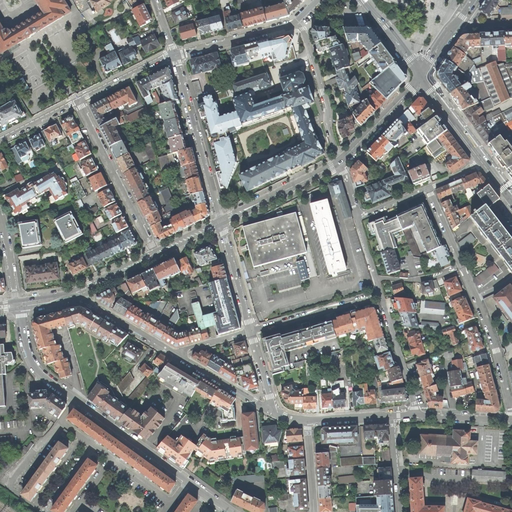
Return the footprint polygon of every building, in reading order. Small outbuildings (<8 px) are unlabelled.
[(26,38),(27,38),(39,31),(70,12),(63,0),(0,0),(0,50),(1,53),(26,38)] [(129,0),(135,9),(144,4),(141,0),(90,0),(97,11),(111,3),(110,2),(113,0),(129,0)] [(239,9),(245,7),(243,0),(235,0),(236,0),(239,9)] [(283,0),(285,3),(289,16),(296,9),(303,3),(300,0),(283,0)] [(487,16),(490,16),(500,0),(485,0),(485,1),(480,9),(481,12),(487,16)] [(285,3),(263,9),(267,22),(278,19),(289,16),(285,3)] [(140,27),(151,22),(150,20),(151,19),(148,12),(144,4),(135,9),(132,10),(140,27)] [(224,12),(228,30),(236,28),(242,26),(239,15),(232,17),(229,7),(226,8),(227,11),(224,12)] [(511,14),(511,7),(500,9),(501,15),(511,14)] [(186,14),(183,9),(180,10),(180,9),(177,10),(178,11),(172,14),(174,19),(176,23),(187,18),(190,17),(188,13),(186,14)] [(240,15),(245,28),(256,25),(267,22),(263,9),(240,15)] [(220,16),(208,19),(212,31),(217,30),(218,30),(223,29),(220,16)] [(208,19),(197,23),(198,26),(200,35),(206,34),(205,33),(207,32),(212,31),(208,19)] [(191,37),(197,36),(194,27),(193,24),(179,28),(182,40),(191,37)] [(312,32),(315,43),(319,42),(327,39),(327,36),(329,36),(329,28),(319,28),(314,28),(312,31),(312,32)] [(353,28),(343,28),(348,42),(351,41),(352,41),(353,42),(355,42),(356,42),(362,42),(361,43),(361,44),(363,46),(364,46),(368,51),(365,53),(363,50),(360,52),(361,53),(361,55),(363,58),(368,53),(381,44),(376,37),(369,28),(353,28)] [(274,38),(256,43),(259,52),(262,61),(270,59),(275,64),(291,60),(296,39),(292,33),(274,38)] [(493,46),(505,45),(504,33),(491,33),(479,34),(480,47),(492,46),(493,46)] [(471,47),(480,47),(479,34),(465,35),(463,35),(462,36),(461,37),(460,39),(454,48),(464,55),(468,48),(469,48),(470,48),(471,47)] [(138,36),(133,38),(136,44),(137,46),(142,44),(146,52),(150,50),(150,51),(156,48),(159,46),(157,40),(154,35),(141,42),(138,36)] [(333,62),(336,72),(344,69),(350,67),(346,56),(348,55),(346,50),(344,51),(342,44),(341,45),(340,42),(337,40),(335,36),(335,37),(327,39),(319,42),(320,47),(319,48),(318,50),(318,52),(320,53),(321,56),(330,53),(333,62)] [(130,46),(136,44),(133,38),(127,40),(130,46)] [(112,54),(100,60),(106,72),(108,72),(112,71),(113,72),(115,70),(118,69),(117,68),(122,65),(111,43),(108,45),(112,54)] [(249,45),(244,46),(248,61),(251,60),(250,57),(257,56),(256,53),(257,53),(259,52),(256,43),(249,45)] [(393,61),(394,60),(390,56),(383,46),(381,44),(368,53),(374,61),(364,69),(373,80),(396,63),(395,63),(393,61)] [(234,67),(249,63),(248,61),(244,46),(236,48),(231,49),(235,61),(233,62),(234,67)] [(127,63),(130,61),(130,60),(136,57),(131,48),(119,54),(125,64),(127,63)] [(466,55),(464,55),(454,48),(450,54),(446,60),(456,67),(467,75),(474,65),(475,63),(466,55)] [(506,62),(505,49),(494,50),(495,62),(501,59),(505,68),(507,67),(506,62)] [(352,54),(355,64),(361,59),(358,52),(352,54)] [(190,61),(194,74),(214,69),(215,72),(221,70),(216,54),(202,58),(190,61)] [(484,81),(491,98),(494,107),(511,97),(511,83),(505,68),(501,59),(495,62),(479,68),(484,81)] [(452,74),(456,67),(446,60),(437,73),(437,77),(441,82),(445,87),(450,94),(462,87),(452,74)] [(387,99),(407,79),(407,77),(403,72),(396,63),(373,80),(372,81),(376,85),(374,87),(377,90),(387,99)] [(469,84),(475,83),(484,81),(479,68),(476,69),(474,65),(467,75),(468,82),(469,84)] [(154,88),(160,86),(173,80),(169,67),(157,73),(148,77),(154,88)] [(284,153),(284,155),(291,169),(325,153),(321,144),(311,120),(320,116),(318,108),(311,111),(309,105),(314,103),(312,98),(314,98),(313,95),(312,92),(310,92),(309,87),(303,89),(301,85),(304,84),(305,80),(303,75),(299,73),(298,68),(279,75),(285,95),(258,105),(254,91),(260,89),(271,86),(267,74),(238,84),(233,85),(236,94),(248,90),(250,93),(235,98),(236,102),(239,108),(243,122),(244,127),(293,110),(304,143),(293,149),(292,148),(290,147),(287,149),(286,151),(286,152),(284,153)] [(345,98),(348,106),(361,103),(357,91),(356,89),(355,89),(355,88),(359,83),(355,76),(350,82),(348,74),(347,74),(344,69),(336,72),(338,77),(336,78),(338,84),(340,90),(343,89),(345,92),(343,92),(345,98)] [(149,90),(154,88),(148,77),(145,79),(144,78),(142,79),(140,80),(141,81),(137,83),(148,104),(153,101),(150,95),(151,95),(149,90)] [(166,99),(168,103),(178,100),(175,89),(173,80),(160,86),(166,99)] [(191,83),(195,98),(203,95),(199,81),(191,83)] [(475,83),(483,101),(491,98),(484,81),(475,83)] [(468,82),(462,87),(450,94),(457,103),(463,111),(478,103),(476,100),(473,102),(472,100),(467,94),(469,93),(467,91),(472,87),(469,84),(468,82)] [(372,85),(370,83),(362,89),(363,91),(372,85)] [(131,105),(137,102),(129,87),(123,90),(118,93),(115,94),(107,98),(112,109),(115,108),(115,109),(123,105),(123,106),(127,104),(126,103),(129,102),(131,105)] [(381,105),(387,99),(377,90),(369,99),(370,100),(371,102),(369,104),(371,107),(375,111),(381,105)] [(203,95),(195,98),(206,133),(227,127),(243,122),(239,108),(220,113),(214,92),(203,95)] [(103,115),(112,110),(112,109),(107,98),(98,103),(90,107),(100,127),(109,123),(107,119),(105,120),(103,115)] [(419,116),(421,115),(430,108),(426,102),(423,98),(419,98),(409,108),(413,113),(415,111),(419,116)] [(483,101),(478,103),(463,111),(471,122),(475,128),(484,123),(483,122),(501,113),(499,109),(492,113),(492,112),(484,116),(479,119),(477,116),(484,112),(494,107),(491,98),(483,101)] [(165,119),(165,122),(178,118),(176,109),(174,105),(179,103),(178,100),(168,103),(162,104),(160,105),(163,119),(165,119)] [(375,111),(371,107),(369,104),(367,100),(362,102),(363,104),(353,115),(355,118),(357,120),(361,126),(367,120),(375,111)] [(0,125),(5,123),(6,124),(19,118),(23,116),(16,103),(7,107),(6,106),(0,109),(0,125)] [(149,113),(146,107),(127,116),(130,122),(149,113)] [(511,107),(501,113),(483,122),(484,123),(475,128),(482,137),(488,145),(497,138),(493,133),(491,130),(492,130),(494,132),(498,129),(497,126),(504,122),(507,121),(511,129),(511,107)] [(422,121),(414,127),(417,131),(437,116),(433,112),(430,108),(421,115),(422,117),(420,118),(422,121)] [(407,110),(403,114),(410,123),(415,119),(408,110),(407,110)] [(398,120),(403,124),(401,125),(408,134),(405,135),(405,136),(407,138),(417,131),(414,127),(410,123),(403,114),(400,117),(398,119),(398,120)] [(73,144),(84,138),(79,129),(77,125),(76,126),(75,123),(74,121),(73,119),(73,118),(72,116),(71,116),(69,117),(69,118),(65,119),(61,122),(64,128),(65,128),(73,144)] [(361,126),(357,120),(352,122),(351,119),(352,119),(351,117),(350,117),(349,116),(347,117),(346,118),(346,119),(342,120),(339,121),(340,127),(339,127),(340,133),(342,132),(344,137),(350,135),(349,133),(354,132),(353,129),(354,129),(356,132),(361,126)] [(442,123),(437,116),(417,131),(427,145),(447,131),(442,123)] [(169,139),(170,139),(183,135),(188,133),(187,131),(182,132),(180,124),(178,118),(165,122),(166,124),(165,125),(169,139)] [(117,119),(109,123),(100,127),(105,137),(110,147),(121,141),(117,133),(118,133),(116,129),(116,130),(114,127),(120,124),(117,119)] [(391,127),(383,136),(393,146),(395,147),(398,145),(395,142),(394,142),(394,141),(395,139),(397,141),(402,135),(400,134),(402,132),(403,133),(405,135),(408,134),(401,125),(403,124),(398,120),(391,127)] [(59,137),(62,136),(60,132),(62,131),(60,128),(59,129),(56,125),(52,126),(49,127),(48,128),(48,129),(44,130),(41,132),(44,138),(47,137),(50,142),(55,140),(54,139),(58,137),(59,137)] [(236,160),(227,127),(206,133),(221,188),(227,186),(236,160)] [(497,138),(488,145),(498,158),(507,170),(511,166),(511,129),(508,132),(500,136),(497,138)] [(452,137),(447,131),(427,145),(426,146),(431,152),(439,146),(436,143),(440,140),(442,142),(441,142),(443,145),(432,154),(435,158),(447,149),(456,143),(452,137)] [(45,146),(40,135),(35,137),(34,136),(32,137),(29,138),(34,149),(35,148),(36,151),(40,149),(40,148),(45,146)] [(168,155),(178,152),(187,149),(185,142),(184,140),(183,135),(170,139),(171,141),(170,142),(172,149),(167,151),(168,155)] [(370,155),(376,161),(379,158),(380,159),(382,158),(381,157),(386,152),(387,153),(393,146),(383,136),(374,145),(367,152),(370,155)] [(30,151),(25,140),(19,143),(20,144),(17,146),(10,149),(18,164),(23,161),(21,158),(27,155),(26,153),(30,151)] [(80,160),(91,154),(87,146),(85,141),(79,145),(79,146),(74,149),(80,160)] [(128,154),(121,141),(110,147),(113,153),(117,159),(128,154)] [(151,160),(157,158),(151,142),(143,146),(151,160)] [(463,151),(456,143),(447,149),(453,156),(452,159),(446,165),(453,174),(470,160),(463,151)] [(182,166),(183,166),(195,163),(193,155),(191,148),(187,149),(178,152),(182,166)] [(129,153),(128,154),(117,159),(120,167),(124,174),(136,168),(129,153)] [(162,172),(180,167),(178,160),(170,162),(168,155),(157,158),(162,172)] [(248,190),(291,169),(284,155),(280,157),(280,155),(240,175),(244,183),(248,190)] [(381,199),(390,196),(388,189),(391,188),(390,185),(404,179),(405,182),(409,181),(399,157),(390,165),(395,176),(367,188),(369,192),(363,194),(366,201),(371,199),(373,203),(381,199)] [(83,168),(86,176),(98,170),(98,169),(99,168),(98,166),(96,166),(93,161),(92,158),(85,161),(85,160),(81,162),(82,164),(81,165),(82,168),(83,168)] [(356,187),(364,185),(363,182),(368,181),(365,172),(368,169),(359,160),(355,165),(352,168),(351,171),(356,187)] [(434,165),(431,161),(427,165),(426,165),(429,172),(433,170),(432,167),(434,165)] [(183,166),(187,180),(199,177),(197,170),(195,163),(183,166)] [(423,180),(430,177),(426,165),(409,172),(414,184),(423,180)] [(137,168),(136,168),(124,174),(127,181),(131,188),(144,182),(142,180),(144,179),(142,174),(140,175),(137,168)] [(35,181),(31,183),(39,197),(42,195),(46,193),(48,195),(52,203),(56,200),(57,202),(69,194),(67,191),(69,190),(67,186),(68,185),(65,180),(64,177),(62,178),(60,175),(58,177),(55,172),(49,175),(36,183),(35,181)] [(101,173),(89,179),(88,181),(91,188),(93,187),(95,191),(107,185),(105,181),(103,177),(101,173)] [(468,201),(472,197),(472,196),(470,192),(471,190),(470,188),(472,187),(472,188),(475,187),(475,186),(480,183),(481,186),(478,187),(479,188),(473,192),(474,192),(472,193),(473,197),(475,196),(477,194),(489,185),(482,176),(479,173),(476,173),(465,178),(461,180),(467,193),(465,193),(468,201)] [(21,174),(14,177),(17,183),(24,180),(21,174)] [(191,195),(203,192),(201,184),(199,177),(187,180),(191,195)] [(351,216),(352,216),(346,197),(340,180),(337,178),(328,183),(333,198),(338,197),(344,218),(345,218),(345,219),(346,219),(351,218),(351,217),(351,216)] [(465,193),(467,193),(461,180),(454,183),(449,185),(452,194),(463,189),(465,193)] [(72,183),(78,200),(80,199),(85,196),(78,181),(72,183)] [(145,185),(144,182),(131,188),(135,195),(139,203),(151,196),(148,190),(149,189),(147,184),(145,185)] [(9,195),(5,197),(7,199),(10,204),(14,210),(15,212),(16,214),(18,213),(19,213),(20,214),(22,213),(23,212),(28,209),(31,208),(28,204),(33,201),(37,198),(39,197),(31,183),(27,186),(28,188),(21,192),(19,189),(9,195)] [(436,191),(439,199),(452,194),(449,185),(441,188),(436,191)] [(477,194),(483,202),(486,205),(488,208),(500,199),(489,185),(477,194)] [(162,191),(167,206),(174,203),(168,188),(165,190),(162,191)] [(98,194),(104,207),(115,201),(113,197),(114,197),(112,194),(111,192),(109,189),(98,194)] [(195,201),(196,206),(207,203),(205,197),(203,192),(191,195),(193,202),(195,201)] [(158,211),(151,196),(139,203),(142,210),(146,217),(158,211)] [(474,214),(486,205),(483,202),(481,204),(475,196),(473,197),(472,197),(468,201),(470,205),(474,214)] [(81,213),(87,210),(80,199),(78,200),(75,202),(81,213)] [(327,202),(327,200),(311,204),(315,218),(330,274),(346,270),(345,268),(347,267),(346,263),(344,263),(329,207),(331,206),(329,202),(327,202)] [(444,209),(447,216),(459,210),(457,205),(452,207),(451,205),(452,205),(450,200),(441,204),(444,209)] [(163,208),(166,214),(170,211),(171,213),(177,210),(174,203),(167,206),(163,208)] [(197,209),(191,212),(196,222),(210,216),(208,208),(207,203),(196,206),(197,209)] [(110,220),(122,214),(120,211),(119,209),(117,204),(112,206),(108,208),(109,208),(105,210),(110,220)] [(397,216),(402,230),(415,225),(427,253),(435,250),(441,247),(436,237),(436,236),(422,205),(412,210),(410,210),(407,212),(397,216)] [(468,218),(474,214),(470,205),(462,209),(459,210),(447,216),(450,224),(453,230),(460,224),(458,219),(459,219),(458,216),(465,213),(468,218)] [(511,237),(505,229),(494,213),(493,214),(491,212),(488,208),(486,205),(474,214),(471,217),(511,271),(511,237)] [(82,234),(83,234),(72,211),(71,212),(54,220),(63,237),(66,243),(68,242),(82,235),(82,234)] [(161,218),(158,211),(146,217),(148,222),(151,227),(160,223),(162,222),(161,219),(161,218)] [(165,220),(169,218),(173,216),(171,213),(170,211),(166,214),(163,215),(165,220)] [(187,211),(180,215),(186,227),(191,225),(196,222),(191,212),(191,211),(188,212),(187,211)] [(304,242),(302,235),(297,217),(296,213),(281,217),(280,212),(277,213),(278,218),(243,227),(248,247),(254,267),(307,253),(304,242)] [(171,222),(172,225),(176,232),(181,230),(186,227),(180,215),(173,218),(173,220),(170,221),(171,222)] [(117,233),(128,227),(126,222),(124,219),(125,217),(122,216),(122,218),(119,220),(118,219),(115,220),(115,221),(112,223),(117,233)] [(302,216),(297,217),(302,235),(307,234),(302,216)] [(373,221),(368,224),(372,235),(375,234),(377,238),(377,239),(379,245),(380,245),(381,250),(382,253),(393,249),(397,248),(394,239),(404,235),(402,230),(397,216),(387,220),(386,221),(384,217),(376,221),(373,222),(373,221)] [(41,245),(42,245),(38,220),(37,220),(21,222),(21,223),(19,223),(20,233),(23,248),(25,248),(41,245)] [(97,231),(93,223),(88,226),(92,234),(97,231)] [(167,237),(176,232),(172,225),(169,226),(168,227),(166,226),(164,227),(164,229),(163,229),(160,223),(151,227),(158,241),(167,237)] [(118,235),(119,238),(125,249),(130,247),(135,245),(136,245),(137,242),(136,242),(134,237),(133,236),(129,229),(118,235)] [(461,250),(475,239),(471,233),(458,243),(460,246),(461,250)] [(111,242),(108,244),(114,255),(119,252),(122,251),(125,250),(125,249),(119,238),(115,240),(111,242)] [(100,248),(97,249),(103,260),(108,257),(108,258),(111,257),(114,255),(108,244),(104,245),(100,247),(100,248)] [(212,265),(223,262),(221,257),(217,259),(216,258),(214,253),(214,252),(211,248),(212,247),(212,246),(212,245),(211,245),(210,245),(209,245),(209,246),(209,247),(206,249),(205,248),(205,249),(199,252),(195,254),(198,260),(200,266),(208,263),(208,261),(211,261),(212,265)] [(442,266),(449,264),(446,258),(446,257),(449,256),(447,251),(448,250),(446,245),(441,247),(435,250),(442,266)] [(86,255),(87,256),(92,266),(97,263),(100,262),(103,261),(103,260),(97,249),(93,251),(91,248),(87,250),(89,253),(86,255)] [(400,271),(393,249),(382,253),(384,263),(388,274),(400,271)] [(69,265),(73,275),(81,271),(92,266),(87,256),(82,258),(81,256),(77,258),(78,260),(69,265)] [(171,277),(181,272),(177,263),(175,258),(163,264),(153,269),(158,278),(163,288),(167,286),(164,280),(169,278),(168,276),(170,275),(171,277)] [(191,273),(193,272),(190,267),(191,266),(189,263),(186,258),(182,260),(177,263),(181,272),(183,275),(185,274),(186,277),(192,274),(191,273)] [(304,261),(296,263),(297,266),(298,267),(299,273),(301,279),(301,281),(309,279),(304,261)] [(51,280),(59,279),(59,273),(59,268),(58,268),(57,263),(41,265),(44,282),(49,281),(49,280),(51,280)] [(477,286),(499,269),(494,264),(474,279),(477,286)] [(38,283),(44,282),(41,265),(25,267),(26,273),(25,273),(26,278),(27,278),(28,284),(35,283),(38,282),(38,283)] [(211,268),(215,282),(227,278),(225,270),(223,265),(211,268)] [(158,279),(158,278),(153,269),(146,272),(141,275),(147,287),(149,286),(151,290),(158,286),(155,280),(156,280),(158,279)] [(147,294),(150,293),(147,287),(141,275),(133,279),(127,282),(133,293),(136,291),(136,292),(143,289),(144,292),(146,291),(147,294)] [(445,285),(450,296),(453,295),(460,292),(462,291),(458,283),(456,277),(449,280),(444,282),(445,285)] [(230,332),(241,329),(239,321),(231,292),(227,278),(215,282),(209,283),(214,303),(218,302),(221,311),(213,313),(207,315),(203,316),(198,302),(192,304),(195,315),(197,321),(199,328),(202,340),(209,338),(206,328),(211,326),(216,325),(219,335),(230,332)] [(433,289),(432,281),(427,282),(421,283),(422,290),(423,294),(428,293),(433,292),(434,292),(433,289)] [(120,285),(124,294),(129,290),(125,283),(120,285)] [(405,292),(402,283),(394,286),(392,286),(393,291),(395,295),(400,293),(405,292)] [(511,283),(510,285),(506,288),(494,294),(483,299),(487,309),(490,317),(496,331),(503,352),(504,356),(510,376),(511,386),(511,283)] [(114,295),(118,294),(115,288),(108,291),(97,297),(97,300),(104,304),(113,309),(116,306),(113,304),(115,301),(115,297),(114,295)] [(454,306),(457,313),(469,307),(467,303),(466,299),(464,300),(463,298),(463,297),(462,298),(451,302),(453,306),(454,306)] [(118,302),(116,306),(113,309),(118,312),(125,316),(132,306),(132,304),(121,298),(118,302)] [(412,299),(394,298),(395,300),(396,303),(397,306),(397,308),(398,309),(399,313),(400,313),(414,313),(416,313),(415,309),(415,308),(413,303),(412,299)] [(424,307),(444,309),(445,303),(424,301),(424,307)] [(134,307),(132,306),(125,316),(131,320),(138,324),(144,314),(138,310),(139,309),(135,307),(134,307)] [(63,311),(64,312),(67,325),(68,327),(75,325),(75,324),(80,322),(90,328),(97,316),(83,308),(80,307),(72,309),(63,311)] [(342,318),(339,319),(337,320),(336,320),(334,321),(332,321),(333,324),(336,334),(337,337),(339,337),(339,336),(355,331),(363,328),(366,330),(369,339),(368,339),(369,342),(373,340),(384,337),(381,327),(379,320),(377,314),(376,311),(376,309),(372,307),(370,308),(365,309),(356,312),(350,314),(347,314),(348,317),(346,317),(342,318)] [(459,319),(460,323),(472,318),(471,318),(471,317),(473,316),(471,311),(469,308),(469,307),(457,313),(459,319)] [(170,320),(176,324),(180,318),(177,308),(170,320)] [(40,350),(43,349),(56,345),(51,329),(67,325),(64,312),(37,319),(36,321),(34,321),(33,323),(34,325),(33,326),(37,341),(40,350)] [(145,313),(144,314),(138,324),(144,328),(148,330),(151,332),(157,321),(155,320),(154,319),(155,318),(145,313)] [(415,316),(414,313),(400,313),(401,317),(402,318),(403,319),(403,320),(404,322),(403,322),(405,327),(411,328),(419,328),(418,326),(415,316)] [(111,324),(97,316),(90,328),(98,333),(97,334),(107,341),(108,339),(119,345),(128,335),(111,324)] [(157,320),(157,321),(151,332),(154,334),(159,337),(166,341),(172,330),(173,330),(161,322),(157,320)] [(293,333),(281,336),(282,339),(285,349),(286,352),(317,343),(337,337),(336,334),(333,324),(332,321),(329,322),(327,323),(320,325),(319,325),(312,327),(310,328),(303,330),(302,330),(301,330),(293,333)] [(419,325),(418,326),(419,328),(440,330),(441,330),(438,324),(421,322),(421,325),(419,325)] [(453,345),(459,343),(457,334),(456,332),(455,330),(455,329),(455,327),(454,326),(448,328),(442,330),(444,336),(449,334),(453,345)] [(412,330),(411,328),(405,327),(403,327),(405,332),(404,332),(405,333),(405,335),(406,338),(408,337),(408,338),(410,343),(410,344),(421,341),(420,339),(420,337),(419,332),(415,333),(415,331),(412,332),(412,330)] [(470,329),(464,331),(466,338),(468,337),(469,341),(479,337),(478,333),(477,331),(476,327),(470,329)] [(199,328),(187,332),(190,343),(196,342),(202,340),(199,328)] [(178,334),(172,330),(166,341),(171,344),(177,347),(190,343),(187,332),(181,333),(178,334)] [(275,374),(290,370),(288,366),(289,365),(286,352),(285,349),(282,339),(281,336),(280,334),(264,339),(268,353),(273,370),(275,374)] [(386,343),(384,337),(373,340),(377,353),(388,350),(386,343)] [(469,346),(471,352),(478,350),(483,348),(481,343),(481,342),(480,338),(479,337),(469,341),(470,345),(469,346)] [(422,345),(421,341),(410,344),(412,350),(411,350),(412,353),(412,355),(418,353),(419,356),(425,354),(423,348),(426,348),(424,344),(422,345)] [(236,356),(237,360),(244,357),(243,354),(248,353),(246,346),(245,342),(234,345),(237,356),(236,356)] [(132,346),(128,343),(123,353),(127,355),(125,358),(131,361),(132,359),(136,361),(142,351),(138,349),(135,347),(133,345),(132,346)] [(5,353),(4,345),(0,344),(0,375),(3,375),(5,375),(7,374),(6,365),(9,365),(13,365),(16,363),(15,360),(14,360),(14,357),(13,355),(12,353),(5,353)] [(61,378),(72,375),(67,358),(64,359),(59,344),(56,345),(43,349),(47,360),(48,364),(54,362),(57,373),(59,372),(61,378)] [(450,357),(454,356),(453,349),(443,352),(444,359),(450,358),(450,357)] [(201,362),(207,366),(213,356),(207,352),(206,354),(202,352),(201,352),(200,355),(195,352),(194,352),(192,357),(201,362)] [(328,354),(331,382),(338,381),(335,352),(328,354)] [(392,359),(390,353),(383,355),(378,357),(378,356),(375,357),(377,363),(377,362),(379,369),(384,367),(385,371),(388,370),(394,368),(399,366),(398,365),(397,364),(397,363),(396,363),(395,363),(395,362),(394,362),(393,362),(392,359)] [(154,361),(165,368),(169,364),(171,360),(167,358),(161,354),(154,361)] [(475,368),(477,368),(488,365),(487,361),(485,355),(472,359),(475,368)] [(212,369),(218,373),(225,362),(214,356),(213,356),(207,366),(212,369)] [(232,361),(234,368),(251,363),(249,356),(244,357),(237,360),(232,361)] [(428,359),(421,361),(422,363),(417,365),(418,369),(417,370),(417,371),(417,372),(417,373),(419,374),(420,377),(431,374),(432,373),(428,359)] [(472,392),(474,391),(471,382),(466,383),(465,378),(461,379),(460,370),(463,370),(461,359),(452,361),(453,368),(454,371),(448,372),(449,377),(450,387),(453,398),(455,397),(456,399),(458,398),(460,398),(459,396),(465,394),(465,395),(467,395),(466,394),(472,392)] [(239,385),(237,378),(234,368),(225,362),(218,373),(229,379),(239,385)] [(255,390),(258,389),(251,363),(234,368),(237,378),(243,377),(244,382),(243,382),(245,389),(247,390),(253,388),(253,390),(255,390)] [(145,364),(140,370),(142,373),(147,377),(148,377),(153,371),(145,364)] [(192,397),(195,391),(202,379),(194,374),(192,378),(184,373),(169,364),(165,368),(161,372),(159,375),(158,376),(165,380),(165,381),(174,386),(173,388),(179,391),(180,390),(192,397)] [(484,392),(485,392),(495,390),(491,375),(488,365),(477,368),(484,392)] [(401,373),(399,366),(394,368),(388,370),(392,382),(402,379),(401,373)] [(133,378),(130,371),(117,386),(121,394),(134,379),(133,378)] [(435,385),(431,374),(420,377),(420,378),(419,378),(420,381),(421,381),(422,383),(424,389),(435,385)] [(153,382),(148,377),(147,377),(126,403),(127,405),(129,410),(130,409),(153,382)] [(195,391),(211,400),(219,388),(210,383),(202,379),(195,391)] [(338,381),(331,382),(331,389),(332,394),(332,395),(336,394),(335,387),(344,387),(344,380),(338,381)] [(120,420),(129,410),(125,407),(108,394),(109,392),(98,384),(88,398),(100,406),(120,421),(120,420)] [(360,404),(365,403),(363,384),(359,385),(360,388),(361,388),(361,392),(353,392),(353,395),(352,395),(352,399),(354,399),(354,405),(357,405),(360,405),(360,404)] [(366,384),(363,384),(365,403),(370,403),(370,404),(372,404),(375,403),(375,397),(376,397),(376,393),(374,393),(374,390),(373,388),(369,388),(369,391),(366,391),(366,388),(367,388),(366,384)] [(299,409),(304,409),(304,403),(303,397),(303,389),(298,389),(298,388),(298,387),(297,387),(297,386),(296,386),(292,387),(292,385),(285,387),(286,390),(281,392),(282,394),(283,398),(284,398),(285,400),(285,401),(287,402),(289,403),(291,403),(291,404),(295,404),(295,409),(299,409)] [(408,397),(405,389),(385,390),(384,385),(381,386),(378,387),(379,392),(381,392),(382,403),(392,402),(393,402),(407,401),(408,397)] [(436,385),(435,385),(424,389),(426,396),(428,401),(426,403),(428,407),(449,409),(447,401),(443,400),(443,397),(436,396),(436,395),(436,392),(438,391),(436,385)] [(227,421),(236,420),(234,408),(233,407),(234,406),(232,404),(236,399),(227,393),(221,389),(219,388),(211,400),(210,402),(213,404),(215,405),(219,407),(224,410),(224,414),(222,414),(223,418),(223,422),(227,421)] [(66,408),(67,404),(60,399),(57,397),(53,394),(52,396),(50,394),(47,394),(47,392),(47,390),(37,391),(37,393),(29,394),(30,407),(30,409),(45,408),(45,406),(48,406),(48,409),(50,410),(48,411),(58,419),(59,417),(66,408)] [(498,412),(499,408),(495,390),(485,392),(486,400),(476,400),(479,411),(487,411),(498,412)] [(327,408),(333,407),(332,395),(332,394),(329,395),(322,395),(322,399),(321,399),(322,403),(323,408),(327,408)] [(343,394),(336,394),(332,395),(333,407),(334,407),(334,409),(338,408),(338,407),(341,407),(344,406),(344,402),(345,402),(344,398),(343,394)] [(306,397),(303,397),(304,403),(304,409),(310,408),(315,408),(315,397),(306,397)] [(146,440),(165,418),(152,407),(145,416),(144,415),(142,417),(130,409),(129,410),(120,420),(133,430),(136,432),(146,440)] [(156,482),(169,492),(176,483),(75,410),(68,419),(80,427),(106,446),(131,464),(156,482)] [(246,451),(259,449),(258,443),(255,419),(255,413),(251,413),(242,414),(242,420),(243,420),(245,437),(241,437),(241,438),(217,441),(212,441),(209,439),(210,438),(205,435),(204,434),(199,441),(200,441),(196,446),(194,449),(197,451),(197,452),(198,451),(203,455),(202,455),(204,456),(206,458),(209,460),(210,461),(214,460),(215,461),(219,461),(219,458),(233,455),(233,457),(234,457),(236,457),(238,456),(243,456),(242,454),(246,454),(246,451)] [(379,441),(388,440),(387,425),(374,426),(364,426),(364,437),(369,437),(369,438),(379,438),(379,441)] [(271,445),(277,445),(278,441),(281,431),(281,430),(280,430),(280,429),(279,429),(276,429),(275,427),(273,427),(269,427),(268,426),(266,426),(265,426),(264,427),(263,428),(263,429),(265,443),(264,443),(265,445),(271,444),(271,445)] [(358,441),(357,426),(347,427),(338,427),(339,442),(358,441)] [(322,443),(339,442),(338,427),(330,428),(324,428),(323,429),(322,430),(322,431),(322,432),(322,443)] [(57,439),(69,447),(73,441),(67,437),(70,433),(64,429),(57,439)] [(287,431),(287,442),(302,441),(302,435),(302,430),(298,430),(297,429),(291,429),(290,431),(287,431)] [(451,463),(468,464),(469,454),(477,454),(478,442),(470,441),(470,436),(470,431),(454,430),(453,436),(428,435),(421,435),(420,454),(427,454),(427,455),(445,456),(452,457),(451,463)] [(192,453),(194,449),(196,446),(195,446),(191,442),(184,436),(181,440),(180,439),(177,442),(175,441),(168,436),(162,442),(157,448),(158,449),(160,450),(165,453),(170,458),(171,458),(175,461),(181,465),(182,466),(183,465),(187,460),(189,457),(190,455),(192,453)] [(26,455),(33,444),(31,442),(27,448),(24,446),(20,451),(25,455),(26,455)] [(22,494),(31,500),(40,488),(59,462),(68,449),(60,442),(22,494)] [(289,448),(290,460),(304,459),(303,453),(303,446),(298,447),(297,447),(294,447),(289,448)] [(383,464),(390,464),(389,449),(382,450),(383,464)] [(330,467),(329,452),(316,453),(317,461),(317,468),(328,468),(330,467)] [(341,467),(363,465),(362,457),(340,459),(341,467)] [(88,478),(97,466),(89,459),(52,510),(54,511),(63,511),(69,505),(88,478)] [(290,475),(305,474),(304,466),(304,459),(290,460),(289,460),(290,469),(287,470),(288,474),(288,475),(289,475),(290,475)] [(284,467),(284,461),(278,461),(272,462),(271,462),(272,469),(284,467)] [(329,476),(328,468),(317,468),(318,476),(318,486),(330,485),(331,485),(330,476),(329,476)] [(379,473),(380,481),(392,480),(391,473),(391,468),(379,469),(379,470),(377,470),(378,472),(376,472),(377,474),(379,473)] [(505,483),(505,473),(473,471),(472,481),(505,483)] [(234,483),(265,481),(264,474),(233,477),(234,483)] [(354,482),(356,482),(355,475),(339,477),(339,484),(354,482)] [(443,511),(444,507),(434,506),(424,506),(422,478),(409,478),(410,490),(410,493),(412,511),(411,511),(443,511)] [(290,494),(295,494),(306,493),(306,485),(305,480),(289,481),(290,494)] [(392,486),(392,480),(380,481),(378,481),(374,481),(375,496),(355,497),(356,503),(356,511),(394,511),(393,500),(392,486)] [(331,499),(330,485),(318,486),(319,492),(319,499),(331,499)] [(264,504),(237,490),(231,502),(249,510),(252,511),(263,511),(265,509),(264,504)] [(296,510),(308,509),(307,500),(306,493),(295,494),(296,510)] [(189,511),(198,501),(189,495),(179,509),(176,511),(189,511)] [(511,511),(480,502),(468,498),(467,503),(464,511),(511,511)] [(323,511),(332,511),(331,499),(319,499),(320,505),(320,511),(323,511)]
